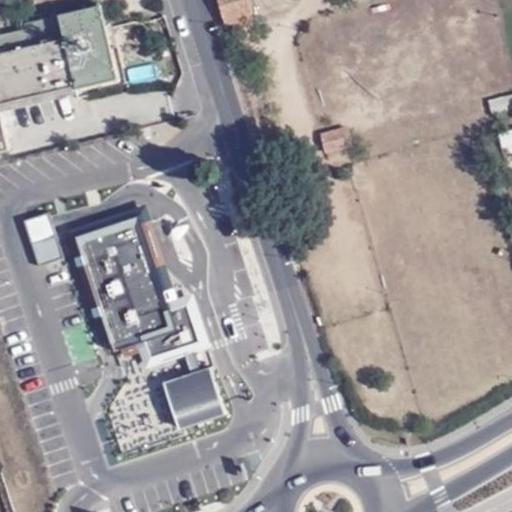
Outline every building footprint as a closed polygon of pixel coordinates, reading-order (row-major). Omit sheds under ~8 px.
[(216,0),(224,25),(253,15),(248,0),(216,0)] [(0,154),(10,152),(0,108),(0,105),(116,78),(108,43),(99,5),(0,28),(0,154)] [(350,125),(321,133),(329,157),(357,149),(350,125)] [(511,130),(496,136),(511,188),(511,130)] [(53,216),(30,223),(43,262),(65,254),(53,216)] [(148,216),(77,238),(120,360),(124,385),(119,392),(114,400),(107,411),(122,465),(215,430),(229,424),(234,410),(231,399),(207,351),(216,348),(194,294),(179,300),(148,216)]
